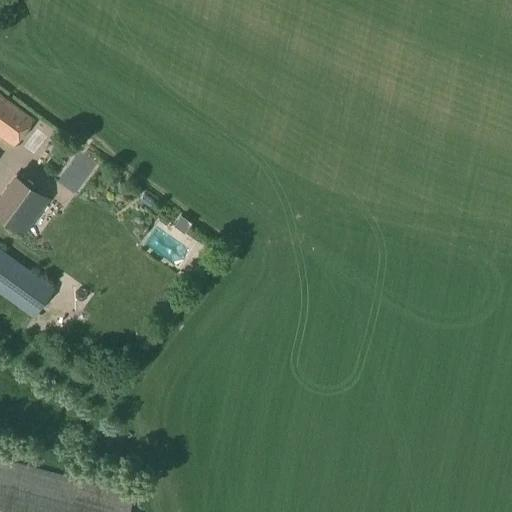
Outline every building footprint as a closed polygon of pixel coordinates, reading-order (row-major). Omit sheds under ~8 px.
[(31,120),(0,97),(0,134),(13,145),(31,120)] [(76,146),(51,176),(69,191),(94,161),(76,146)] [(5,221),(23,235),(50,198),(31,185),(5,221)] [(191,223),(181,216),(174,226),(184,233),(191,223)] [(0,249),(0,293),(33,318),(53,289),(0,249)] [(0,511),(129,511),(134,494),(0,457),(0,511)]
